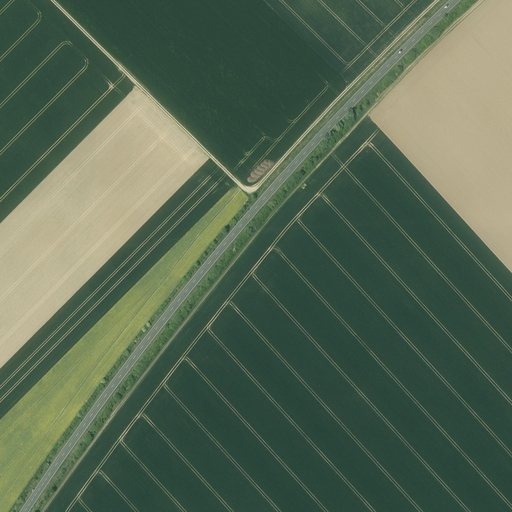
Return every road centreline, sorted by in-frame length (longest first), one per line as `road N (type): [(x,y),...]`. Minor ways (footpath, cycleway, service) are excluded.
road 1 (track): [(50,511),(277,217),(488,0)]
road 2 (primary): [(463,0),(227,248),(30,511)]
road 3 (track): [(444,0),(258,193),(244,190)]
road 4 (track): [(51,0),(244,190)]
